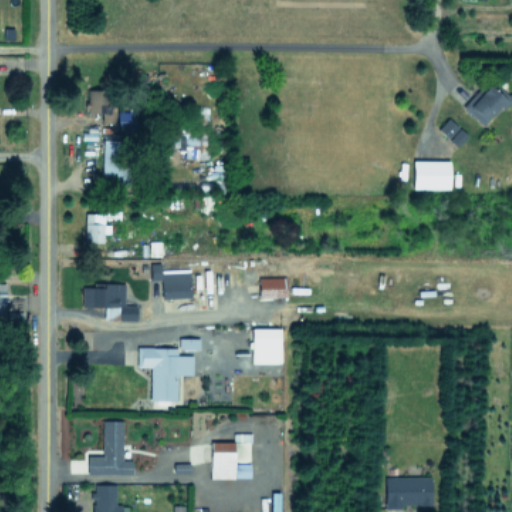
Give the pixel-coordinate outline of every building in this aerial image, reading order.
[(508,101),(486,80),(462,107),(481,125),(499,105),(501,108),(508,101)] [(114,104),(105,104),(106,89),(84,89),(84,113),(100,113),(100,122),(113,123),(114,104)] [(133,128),(134,112),(116,111),(115,127),(133,128)] [(436,129),(456,147),(466,135),(447,117),(436,129)] [(101,140),(100,182),(124,184),(126,141),(101,140)] [(448,160),(411,160),(411,188),(447,189),(448,160)] [(83,242),(102,242),(102,233),(108,233),(108,223),(103,223),(103,213),(84,213),(83,242)] [(189,297),(188,269),(159,270),(159,262),(148,262),(148,280),(160,279),(160,298),(189,297)] [(258,277),(258,298),(284,297),(284,277),(258,277)] [(115,283),(91,283),(91,287),(83,287),(83,306),(103,306),(102,319),(135,320),(135,305),(114,305),(115,283)] [(249,362),(278,363),(279,328),(250,328),(249,362)] [(174,400),(175,374),(190,374),(191,355),(175,354),(175,347),(136,346),(135,366),(149,366),(148,399),(174,400)] [(130,474),(130,460),(120,460),(121,420),(101,419),(101,456),(85,456),(85,474),(130,474)] [(208,477),(248,478),(248,433),(231,432),(231,441),(209,441),(208,477)] [(429,476),(383,477),(383,505),(430,505),(429,476)] [(114,483),(91,484),(91,511),(126,511),(126,504),(114,505),(114,483)]
